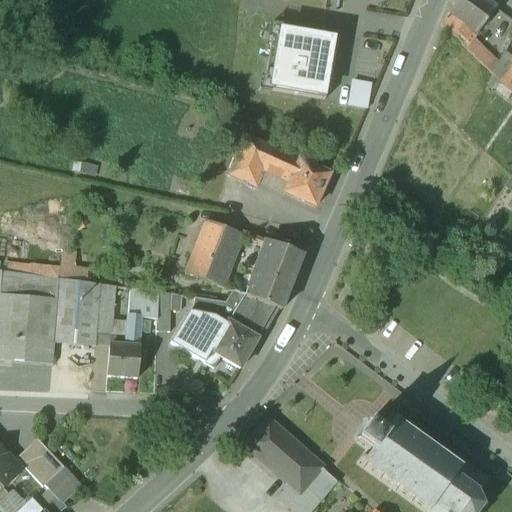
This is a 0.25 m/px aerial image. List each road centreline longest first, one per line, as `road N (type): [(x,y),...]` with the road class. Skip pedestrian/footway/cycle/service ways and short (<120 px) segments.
road 1 (unclassified): [(307,305),(438,0)]
road 2 (residential): [(511,458),(307,305)]
road 3 (residential): [(237,411),(0,404)]
road 4 (unclassified): [(133,511),(237,411)]
road 5 (unclassified): [(237,411),(307,305)]
